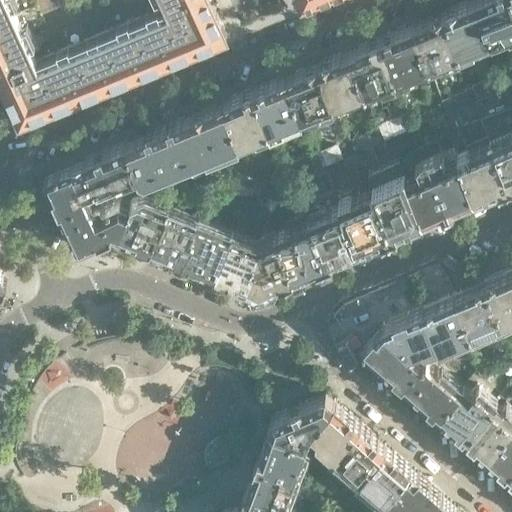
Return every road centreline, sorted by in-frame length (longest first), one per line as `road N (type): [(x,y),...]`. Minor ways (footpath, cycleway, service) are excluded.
road 1 (residential): [(385,0),(0,168)]
road 2 (residential): [(503,511),(333,367),(308,302)]
road 3 (residential): [(57,297),(95,282),(131,282),(238,322),(308,302)]
road 4 (residential): [(308,302),(511,215)]
road 5 (residential): [(57,297),(0,174)]
